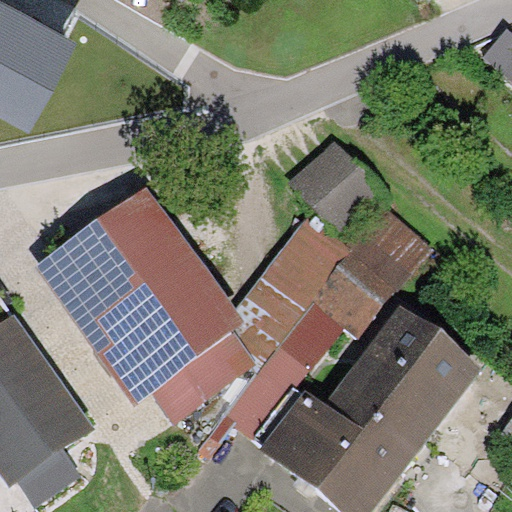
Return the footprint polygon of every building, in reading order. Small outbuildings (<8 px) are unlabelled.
[(511,37),(509,34),(484,62),(511,87),(511,37)] [(308,232),(224,329),(219,414),(262,458),(259,486),(301,511),(381,511),(475,387),(399,331),(330,397),(279,361),(302,308),(362,348),(430,261),(335,151),(287,188),(308,232)] [(163,445),(219,414),(224,329),(140,214),(30,284),(125,427),(149,415),(163,445)] [(1,335),(0,336),(0,504),(82,445),(1,335)] [(511,432),(499,453),(511,460),(511,432)]
